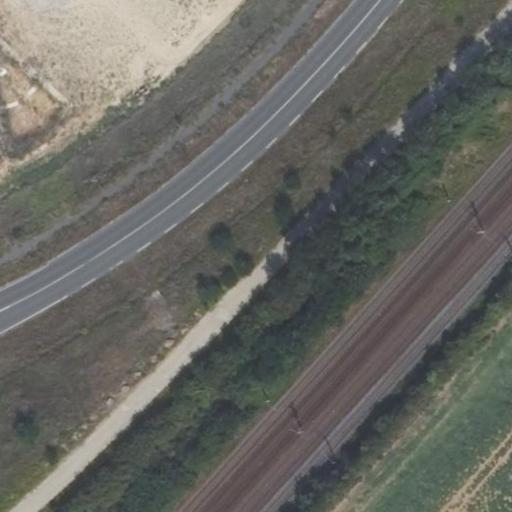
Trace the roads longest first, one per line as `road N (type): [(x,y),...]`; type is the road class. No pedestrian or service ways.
road 1 (track): [(21,511),(511,12)]
road 2 (tertiary): [(380,0),(176,204),(0,311)]
